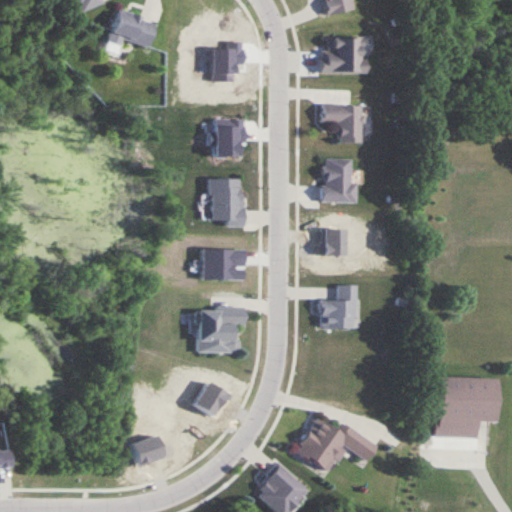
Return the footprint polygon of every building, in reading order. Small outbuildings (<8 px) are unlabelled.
[(71,0),(76,12),(104,2),(103,0),(71,0)] [(325,0),(328,15),(353,10),(350,0),(325,0)] [(110,34),(148,47),(156,22),(118,9),(110,34)] [(319,74),(366,74),(366,37),(327,37),(327,50),(319,50),(319,74)] [(337,143),(361,144),(362,105),(321,104),(321,124),(337,124),(337,143)] [(351,160),(323,159),(321,202),(355,203),(356,183),(350,183),(351,160)] [(242,226),(241,178),(208,179),(209,221),(223,221),(223,226),(242,226)] [(319,300),(319,328),(355,328),(355,285),(336,285),(336,301),(319,300)] [(197,352),(235,352),(236,326),(243,326),(244,308),(197,307),(197,352)] [(496,422),(497,378),(438,376),(436,437),(476,438),(477,421),(496,422)] [(296,452),(330,472),(344,447),(368,461),(377,445),(339,423),(336,429),(316,418),(296,452)] [(274,511),(288,511),(308,493),(281,466),(254,492),(274,511)]
